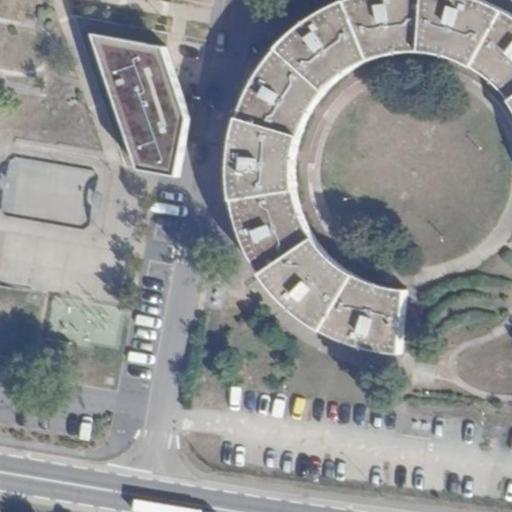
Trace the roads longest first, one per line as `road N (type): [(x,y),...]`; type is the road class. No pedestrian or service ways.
road 1 (residential): [(242,0),(147,497)]
road 2 (secondary): [(0,472),(147,497)]
